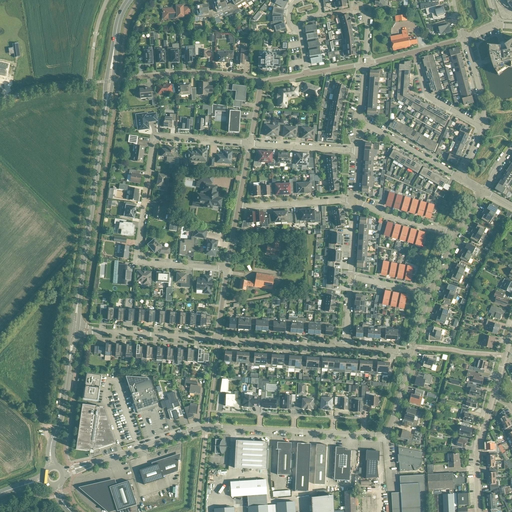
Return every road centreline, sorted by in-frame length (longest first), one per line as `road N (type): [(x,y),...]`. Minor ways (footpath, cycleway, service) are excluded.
road 1 (residential): [(63,472),(207,426),(382,433),(411,353)]
road 2 (secondary): [(74,328),(115,34),(129,0)]
road 3 (residential): [(227,269),(136,261),(155,137),(249,143)]
road 4 (unclassified): [(0,102),(89,82),(106,0)]
road 5 (residential): [(74,328),(217,339)]
road 6 (secondary): [(52,466),(74,328)]
road 7 (residential): [(130,78),(261,81)]
road 8 (residential): [(217,339),(345,348)]
